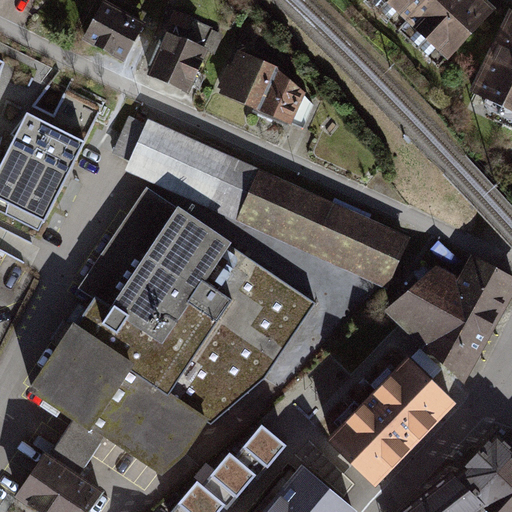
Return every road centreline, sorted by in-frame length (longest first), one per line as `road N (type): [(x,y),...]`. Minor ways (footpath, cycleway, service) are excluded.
road 1 (residential): [(511,263),(0,27)]
road 2 (residential): [(0,394),(111,169)]
road 3 (residential): [(511,348),(492,385),(378,511)]
